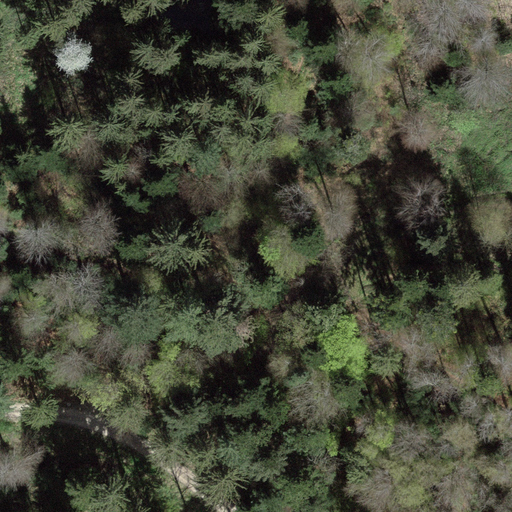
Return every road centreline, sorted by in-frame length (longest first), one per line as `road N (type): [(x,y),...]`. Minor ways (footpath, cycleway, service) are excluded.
road 1 (track): [(511,201),(418,215),(385,229),(318,283),(250,364),(128,384),(69,426)]
road 2 (track): [(0,416),(69,426),(134,450),(237,511)]
